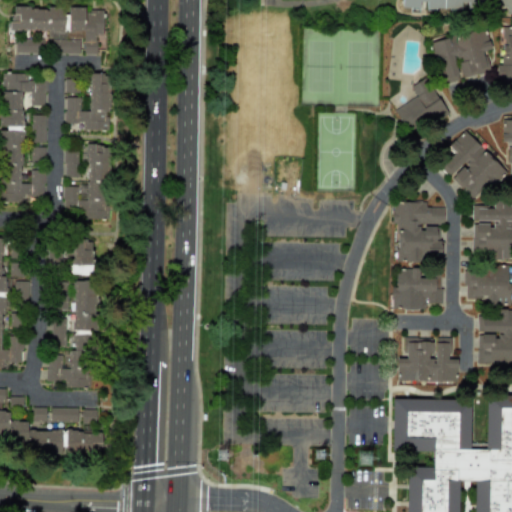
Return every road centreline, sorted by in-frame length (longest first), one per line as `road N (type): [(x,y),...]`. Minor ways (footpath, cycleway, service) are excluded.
road 1 (primary): [(177,505),(191,0)]
road 2 (primary): [(156,0),(149,360)]
road 3 (residential): [(334,511),(339,309),(355,246),(379,200)]
road 4 (residential): [(0,215),(29,225),(38,269),(34,359),(21,381),(0,380)]
road 5 (residential): [(414,158),(455,202),(455,319)]
road 6 (residential): [(29,225),(52,211),(60,62)]
road 7 (residential): [(379,200),(446,130),(511,103)]
road 8 (primary): [(149,360),(144,507)]
road 9 (residential): [(0,497),(144,507)]
